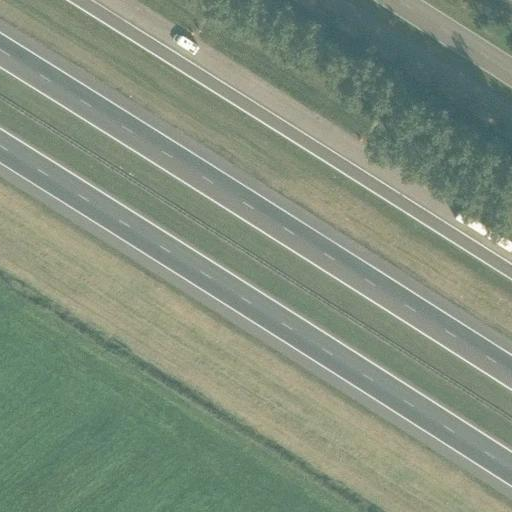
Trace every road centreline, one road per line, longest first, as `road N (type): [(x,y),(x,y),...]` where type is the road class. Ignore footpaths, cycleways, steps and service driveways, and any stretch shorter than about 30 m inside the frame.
road 1 (motorway): [(0,147),(511,473)]
road 2 (motorway): [(511,377),(0,53)]
road 3 (tertiary): [(511,76),(391,0)]
